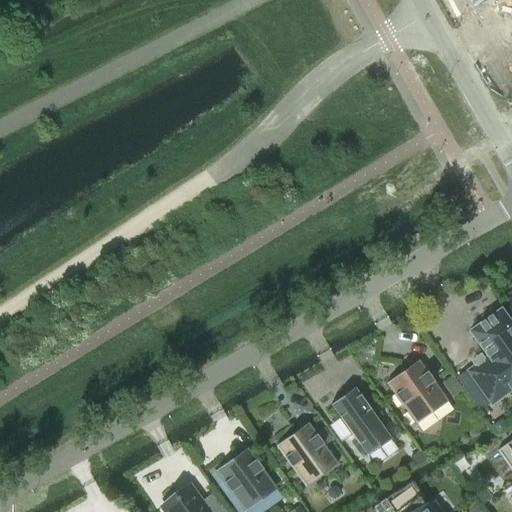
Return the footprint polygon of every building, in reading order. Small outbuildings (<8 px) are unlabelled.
[(26,22),(19,8),(0,17),(8,31),(26,22)] [(413,245),(420,241),(416,234),(409,238),(413,245)] [(511,326),(500,309),(469,331),(487,357),(481,361),(483,364),(478,368),(476,365),(467,371),(491,405),(511,390),(511,391),(511,326)] [(447,401),(426,372),(418,360),(386,384),(415,425),(447,401)] [(461,390),(451,376),(441,384),(451,398),(461,390)] [(390,438),(354,387),(330,405),(366,456),(390,438)] [(498,422),(492,426),(497,436),(506,431),(502,423),(498,422)] [(323,444),(314,432),(310,425),(308,423),(275,446),(304,487),(337,464),(323,444)] [(324,425),(314,432),(323,444),(332,437),(324,425)] [(511,439),(497,450),(511,471),(511,439)] [(244,511),(276,489),(261,467),(249,450),(247,448),(231,459),(214,471),(243,511),(244,511)] [(424,460),(417,451),(408,458),(415,467),(424,460)] [(189,486),(160,507),(163,511),(224,511),(220,505),(210,511),(208,511),(200,501),(189,486)] [(491,497),(483,486),(472,494),(480,505),(491,497)] [(441,511),(433,500),(425,506),(418,496),(395,511),(441,511)] [(388,511),(392,509),(385,500),(373,508),(375,511),(388,511)] [(479,511),(473,503),(463,510),(464,511),(479,511)]
